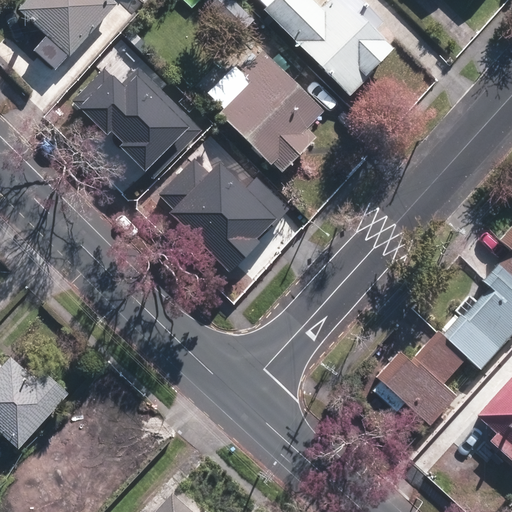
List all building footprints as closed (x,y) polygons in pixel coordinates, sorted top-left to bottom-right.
[(25,0),(16,10),(45,36),(31,52),(55,73),(116,5),(110,0),(25,0)] [(257,0),(265,8),(262,11),(347,98),(366,80),(363,77),(392,49),(375,31),(382,23),(359,0),(257,0)] [(248,83),(217,114),(268,166),(270,164),(278,173),(314,138),(306,130),(322,114),(261,51),(239,73),(248,83)] [(171,149),(144,175),(199,232),(255,179),(161,81),(135,106),(161,132),(158,135),(171,149)] [(402,400),(427,425),(453,394),(441,383),(464,356),(479,368),(511,330),(511,224),(498,241),(508,248),(480,280),(484,284),(487,286),(475,300),(472,298),(468,295),(454,311),(458,315),(456,317),(452,314),(439,328),(443,332),(440,334),(434,329),(409,359),(398,350),(374,376),(379,380),(370,390),(394,410),(402,400)] [(252,255),(224,226),(197,252),(225,281),(252,255)] [(0,433),(18,450),(67,394),(33,364),(26,371),(9,357),(1,366),(0,365),(0,433)] [(511,370),(474,414),(493,431),(486,439),(511,461),(511,370)] [(112,468),(115,471),(127,457),(81,414),(32,467),(79,510),(95,492),(92,490),(112,468)] [(193,511),(170,491),(150,511),(193,511)]
